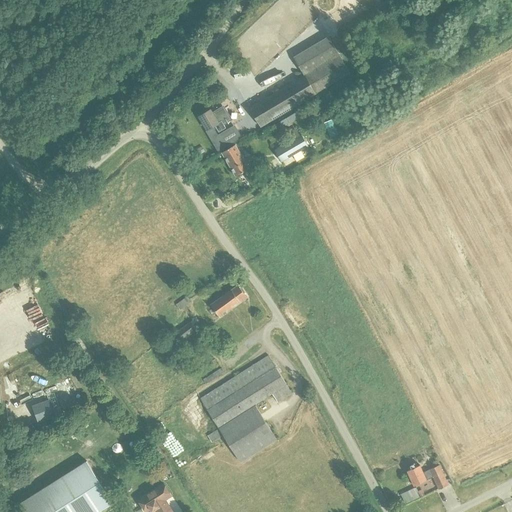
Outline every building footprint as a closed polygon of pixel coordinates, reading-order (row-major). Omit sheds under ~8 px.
[(249,108),(260,127),(315,94),(350,73),(328,37),(293,57),(304,76),(249,108)] [(226,128),(223,124),(230,120),(223,108),(214,113),(215,116),(214,117),(210,110),(204,114),(204,113),(199,117),(201,120),(207,130),(215,126),(219,132),(226,128)] [(316,143),(321,152),(337,143),(332,134),(316,143)] [(275,151),(281,162),(308,146),(301,135),(275,151)] [(222,153),(236,177),(249,168),(235,145),(222,153)] [(241,302),(247,298),(238,285),(231,290),(210,305),(220,318),(241,302)] [(176,305),(180,310),(191,302),(187,296),(176,305)] [(164,344),(169,351),(200,327),(197,324),(194,326),(193,325),(199,321),(196,317),(191,322),(190,321),(175,333),(176,334),(164,344)] [(286,384),(287,383),(270,355),(200,398),(219,429),(208,436),(212,443),(224,435),(240,462),(277,438),(255,404),(272,393),(278,403),(292,394),(286,384)] [(221,368),(203,380),(206,385),(224,372),(221,368)] [(80,404),(72,385),(67,388),(75,406),(80,404)] [(17,411),(31,408),(29,401),(16,404),(17,411)] [(52,402),(36,404),(39,422),(55,419),(52,402)] [(176,458),(182,466),(191,459),(186,452),(176,458)] [(24,511),(99,511),(113,503),(87,461),(19,503),(24,511)] [(407,471),(414,486),(434,477),(439,489),(449,485),(439,465),(423,472),(420,465),(407,471)] [(157,509),(158,511),(172,511),(164,500),(171,495),(164,484),(138,500),(146,511),(151,509),(152,511),(157,509)] [(405,490),(408,500),(421,497),(418,486),(405,490)]
